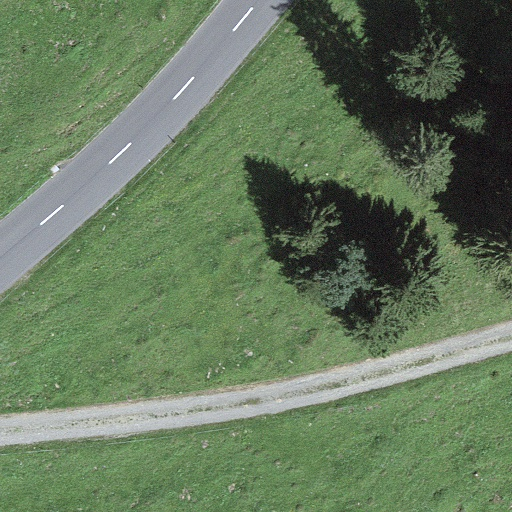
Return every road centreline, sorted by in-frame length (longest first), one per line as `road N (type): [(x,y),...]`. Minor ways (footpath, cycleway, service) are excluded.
road 1 (track): [(0,428),(301,387),(511,333)]
road 2 (tertiary): [(253,0),(169,99),(0,247)]
